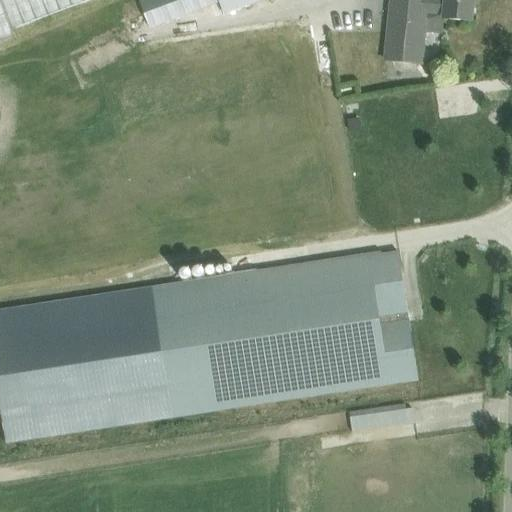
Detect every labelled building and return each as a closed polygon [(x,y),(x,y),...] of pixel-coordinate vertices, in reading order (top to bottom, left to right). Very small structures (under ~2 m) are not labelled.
[(0,0),(0,40),(14,36),(11,28),(87,0),(0,0)] [(260,0),(147,0),(157,24),(219,1),(224,14),(260,0)] [(391,0),(385,60),(401,62),(421,64),(427,13),(444,15),(444,18),(471,21),(472,0),(391,0)] [(0,141),(136,121),(135,117),(321,88),(311,20),(107,52),(107,56),(0,72),(0,141)] [(126,20),(36,33),(39,59),(129,47),(126,20)] [(0,407),(5,443),(418,381),(398,252),(397,252),(381,255),(381,253),(0,310),(0,407)] [(350,413),(353,433),(416,423),(413,403),(350,413)]
